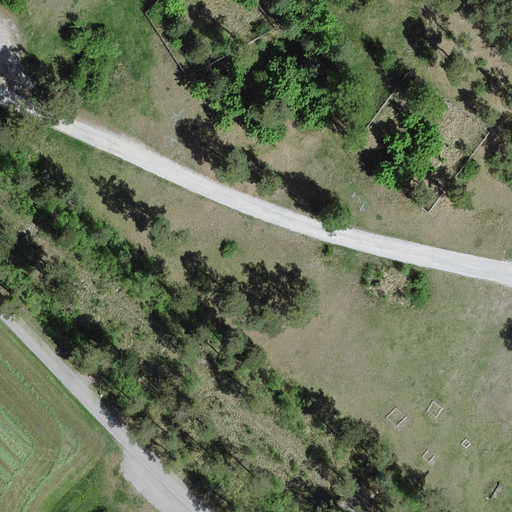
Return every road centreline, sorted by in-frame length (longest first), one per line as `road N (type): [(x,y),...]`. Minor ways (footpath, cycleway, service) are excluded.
road 1 (track): [(511,276),(350,241),(194,190),(52,135),(0,94)]
road 2 (unclassified): [(0,307),(206,511)]
